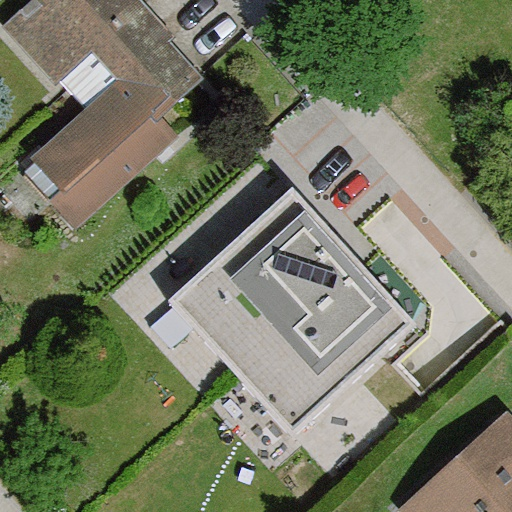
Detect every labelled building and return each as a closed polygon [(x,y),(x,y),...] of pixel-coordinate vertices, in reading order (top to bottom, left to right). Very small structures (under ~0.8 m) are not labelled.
[(45,0),(14,29),(59,78),(92,47),(124,83),(92,113),(40,162),(90,216),(175,139),(157,120),(196,83),(121,0),(45,0)] [(92,47),(59,78),(92,113),(124,83),(92,47)] [(352,289),(298,228),(230,289),(312,379),(346,351),(353,359),(397,317),(364,278),(352,289)] [(346,351),(312,379),(283,405),(319,444),(382,389),(353,359),(346,351)] [(404,414),(382,389),(319,444),(342,470),(404,414)] [(511,511),(511,428),(418,511),(511,511)]
